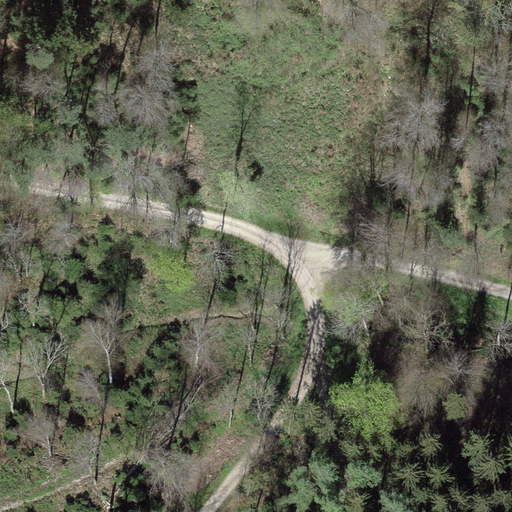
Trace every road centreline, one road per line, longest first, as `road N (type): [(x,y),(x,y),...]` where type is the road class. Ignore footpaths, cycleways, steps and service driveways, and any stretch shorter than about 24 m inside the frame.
road 1 (track): [(0,177),(187,213),(299,252),(313,302),(311,359),(297,392),(209,511)]
road 2 (track): [(299,252),(511,294)]
